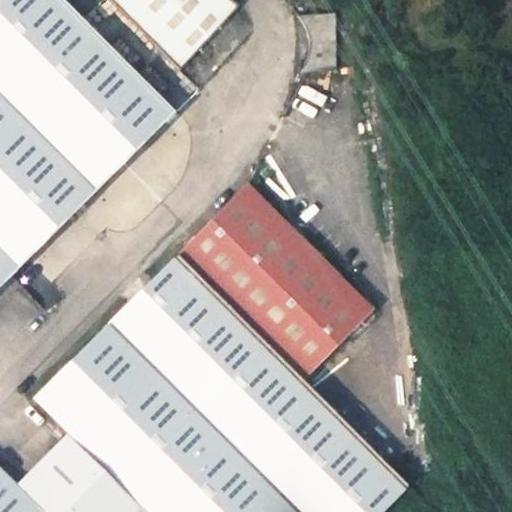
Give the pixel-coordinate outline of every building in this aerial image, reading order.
[(64,0),(0,0),(0,277),(172,107),(64,0)] [(235,8),(226,0),(112,0),(179,65),(235,8)] [(338,68),(336,13),(305,14),(308,69),(338,68)] [(376,316),(252,187),(214,224),(172,264),(299,390),(376,316)] [(172,264),(106,327),(284,511),(380,511),(401,492),(299,390),(172,264)] [(10,484),(36,511),(132,511),(138,507),(143,511),(284,511),(106,327),(31,399),(63,432),(10,484)] [(0,511),(36,511),(10,484),(0,474),(0,511)]
